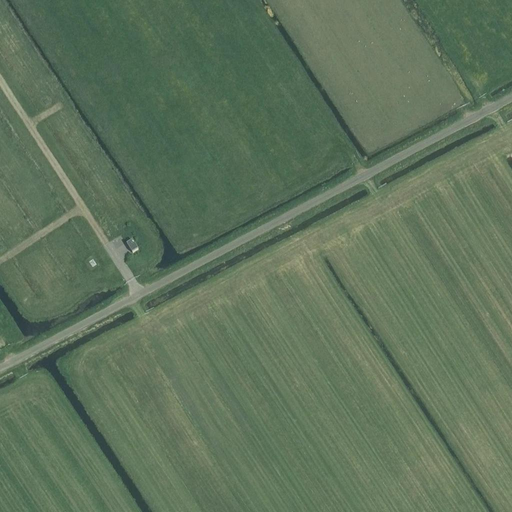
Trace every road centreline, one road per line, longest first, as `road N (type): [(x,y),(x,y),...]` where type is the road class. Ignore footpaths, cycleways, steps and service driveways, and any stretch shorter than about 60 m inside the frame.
road 1 (unclassified): [(0,367),(511,97)]
road 2 (track): [(0,77),(106,242)]
